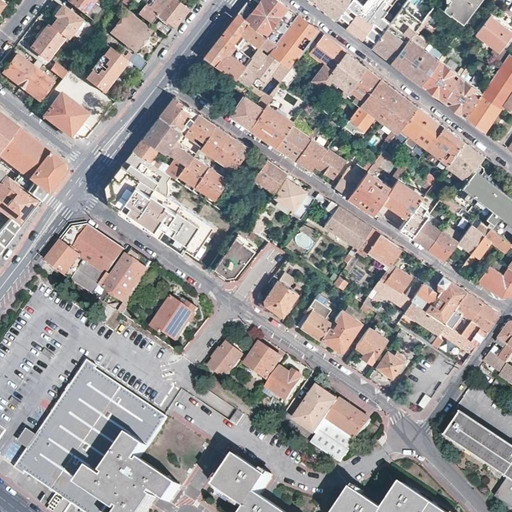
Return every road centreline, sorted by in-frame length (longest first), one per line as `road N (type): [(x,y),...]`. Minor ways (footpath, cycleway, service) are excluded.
road 1 (residential): [(163,80),(510,309)]
road 2 (residential): [(511,160),(297,0)]
road 3 (residential): [(235,303),(397,415),(415,436)]
road 4 (residential): [(75,191),(235,303)]
road 5 (residential): [(415,436),(510,309)]
road 6 (secondary): [(75,191),(0,291)]
